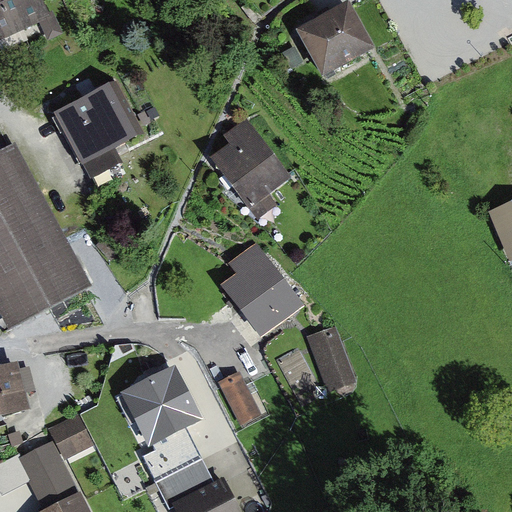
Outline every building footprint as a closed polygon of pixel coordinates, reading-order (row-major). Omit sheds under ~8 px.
[(61,37),(43,0),(0,0),(0,38),(3,45),(40,27),(48,43),(61,37)] [(297,30),(324,77),(377,48),(350,1),(297,30)] [(138,140),(109,86),(60,112),(95,178),(119,165),(113,154),(138,140)] [(293,179),(250,127),(214,156),(257,209),(293,179)] [(15,146),(0,154),(0,309),(10,329),(89,289),(15,146)] [(511,211),(501,216),(511,245),(511,211)] [(301,314),(257,252),(235,267),(247,284),(231,296),(264,341),(301,314)] [(328,396),(357,385),(337,329),(308,339),(328,396)] [(175,364),(119,392),(148,447),(205,419),(175,364)] [(27,373),(0,379),(0,424),(36,417),(27,373)] [(240,375),(219,386),(241,429),(262,418),(240,375)] [(94,443),(78,413),(50,428),(57,442),(22,461),(49,510),(44,511),(99,511),(69,456),(94,443)] [(216,487),(202,462),(156,486),(170,511),(172,510),(216,487)] [(172,510),(173,511),(239,511),(224,483),(216,487),(172,510)]
